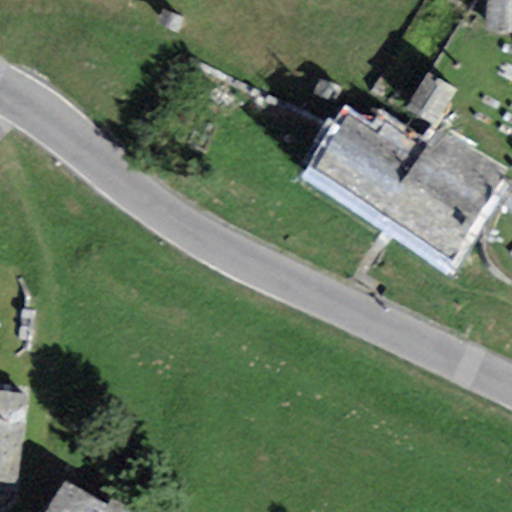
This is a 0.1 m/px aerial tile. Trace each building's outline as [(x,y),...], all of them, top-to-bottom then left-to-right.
[(511,0),(485,0),(486,35),(511,35),(511,0)] [(427,73),(393,129),(424,147),(437,126),(458,92),(427,73)] [(507,173),(437,126),(424,147),(393,129),(384,122),(376,134),(345,114),(309,168),(449,260),(507,173)] [(24,394),(0,391),(0,481),(14,483),(24,394)] [(62,482),(43,511),(141,511),(112,495),(105,507),(62,482)]
